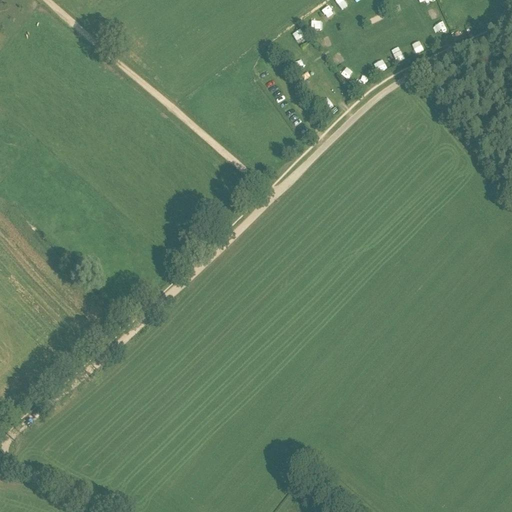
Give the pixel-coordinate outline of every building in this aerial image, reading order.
[(323,10),(331,20),(338,15),(330,5),(323,10)] [(442,9),(433,12),(437,24),(445,21),(442,9)] [(325,30),(325,20),(314,21),(315,31),(325,30)] [(438,26),(442,37),(452,34),(448,23),(438,26)] [(290,34),(294,40),(303,35),(299,29),(290,34)] [(423,44),(416,45),(419,56),(426,54),(423,44)] [(404,52),(396,55),(399,66),(407,64),(404,52)] [(335,58),(339,66),(348,61),(344,54),(335,58)] [(385,61),(378,64),(382,75),(390,72),(385,61)] [(343,76),(351,79),(355,70),(347,67),(343,76)] [(361,75),(358,83),(369,87),(371,78),(361,75)]
